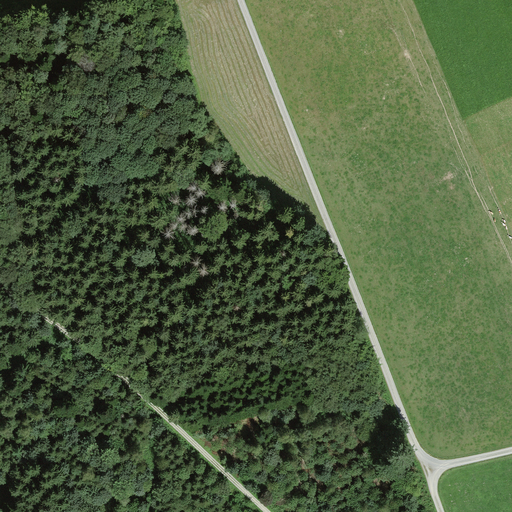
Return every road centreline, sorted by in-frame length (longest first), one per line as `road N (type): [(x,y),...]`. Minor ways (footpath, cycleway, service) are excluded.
road 1 (track): [(441,511),(241,0)]
road 2 (track): [(0,280),(266,511)]
